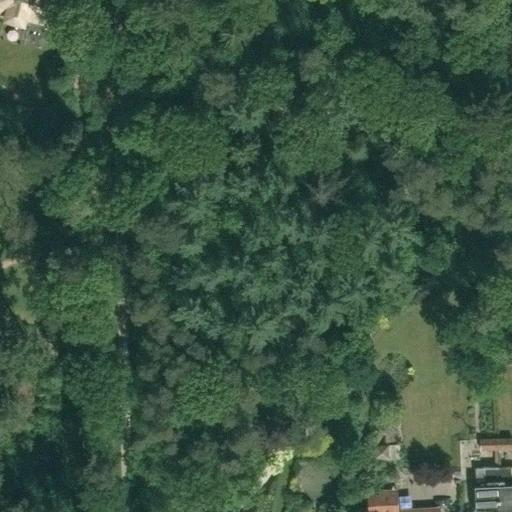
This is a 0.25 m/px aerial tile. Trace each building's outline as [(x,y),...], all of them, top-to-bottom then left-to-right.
[(0,0),(0,9),(1,10),(1,11),(9,13),(7,18),(23,22),(25,16),(47,21),(53,0),(0,0)] [(411,451),(409,436),(389,438),(391,453),(411,451)] [(480,450),(496,449),(496,438),(480,439),(480,450)] [(496,438),(496,449),(498,449),(511,448),(511,438),(496,438)] [(499,511),(498,467),(484,467),(484,481),(477,482),(478,511),(499,511)] [(498,467),(499,511),(511,511),(511,479),(511,480),(510,467),(499,468),(499,467),(498,467)]
